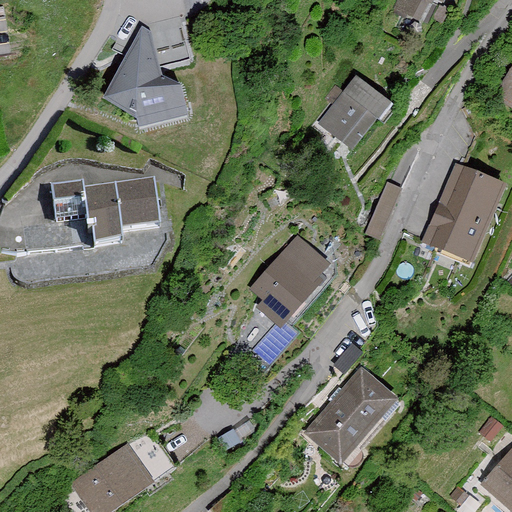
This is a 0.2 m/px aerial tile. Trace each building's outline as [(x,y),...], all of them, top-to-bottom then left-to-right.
[(445,0),(398,0),(393,11),(418,24),(430,0),(434,0),(444,4),(445,0)] [(151,32),(142,27),(104,99),(136,117),(138,128),(188,115),(181,85),(162,75),(151,32)] [(511,66),(493,96),(511,107),(511,66)] [(391,103),(356,76),(319,123),(354,151),(391,103)] [(507,186),(456,164),(422,243),(473,265),(507,186)] [(389,182),(367,232),(383,239),(405,189),(389,182)] [(83,183),(48,187),(53,224),(91,219),(94,248),(124,244),(123,235),(161,230),(154,184),(84,193),(83,183)] [(298,235),(250,289),(262,300),(256,308),(281,331),(329,278),(323,273),(331,265),(298,235)] [(398,398),(361,367),(303,434),(340,466),(398,398)] [(128,443),(70,483),(90,511),(113,511),(156,482),(128,443)] [(511,511),(511,448),(480,485),(511,511)]
